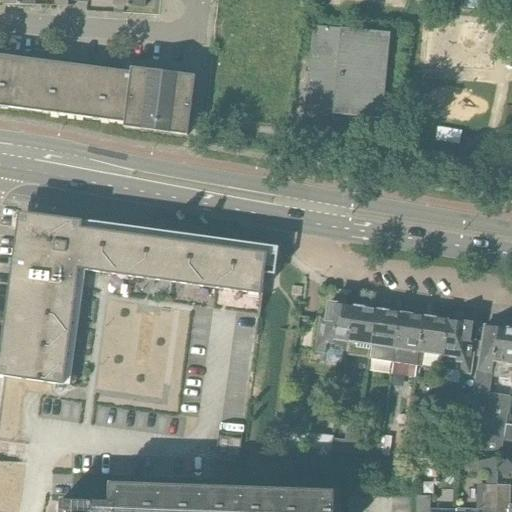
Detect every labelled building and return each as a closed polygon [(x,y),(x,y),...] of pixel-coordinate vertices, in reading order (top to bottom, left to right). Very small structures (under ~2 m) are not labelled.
[(114,0),(114,7),(144,10),(144,0),(74,0),(74,2),(87,4),(87,0),(114,0)] [(305,112),(383,120),(391,34),(314,27),(305,112)] [(0,107),(124,123),(124,129),(188,136),(195,77),(131,70),(130,80),(0,63),(0,107)] [(80,272),(262,297),(265,276),(276,277),(279,250),(20,214),(0,360),(0,378),(64,387),(80,272)] [(334,343),(347,345),(352,307),(329,304),(327,320),(321,319),(316,353),(325,354),(327,345),(334,346),(334,343)] [(352,351),(370,354),(377,311),(352,307),(347,345),(345,357),(352,358),(352,351)] [(369,360),(393,364),(400,314),(377,311),(370,354),(369,360)] [(393,364),(417,367),(424,317),(400,314),(393,364)] [(424,355),(443,358),(448,321),(424,317),(417,367),(423,368),(424,355)] [(460,375),(470,377),(475,341),(469,340),(471,324),(448,321),(443,358),(441,371),(445,371),(443,383),(458,385),(460,375)] [(507,419),(511,398),(490,395),(493,378),(511,381),(511,331),(485,327),(475,394),(464,466),(501,458),(504,442),(507,419)] [(216,456),(239,459),(241,440),(218,437),(216,456)] [(379,457),(390,458),(392,438),(381,437),(379,457)] [(17,511),(23,462),(0,459),(0,511),(17,511)] [(333,511),(335,492),(117,485),(115,504),(60,502),(59,511),(333,511)] [(496,511),(498,487),(487,486),(482,486),(482,511),(457,510),(457,511),(496,511)] [(498,487),(496,511),(509,511),(510,508),(510,487),(498,487)] [(457,511),(457,510),(456,510),(455,511),(430,511),(431,497),(416,497),(416,511),(457,511)]
